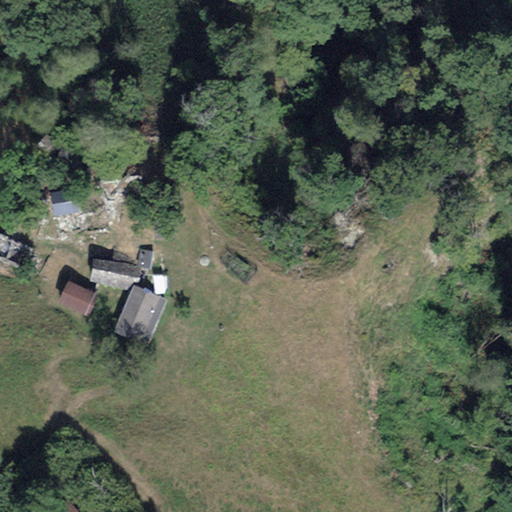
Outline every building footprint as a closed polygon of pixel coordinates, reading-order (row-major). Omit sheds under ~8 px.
[(33,151),(80,183),(93,164),(46,132),(33,151)] [(77,190),(50,193),(52,215),(79,212),(77,190)] [(32,249),(0,236),(0,260),(23,270),(32,249)] [(153,252),(139,249),(136,267),(150,269),(153,252)] [(132,285),(136,287),(141,269),(93,259),(90,281),(129,292),(132,285)] [(97,296),(66,281),(56,303),(87,317),(97,296)] [(136,287),(132,285),(129,292),(113,331),(146,345),(165,298),(136,287)] [(54,511),(78,511),(68,500),(54,511)]
